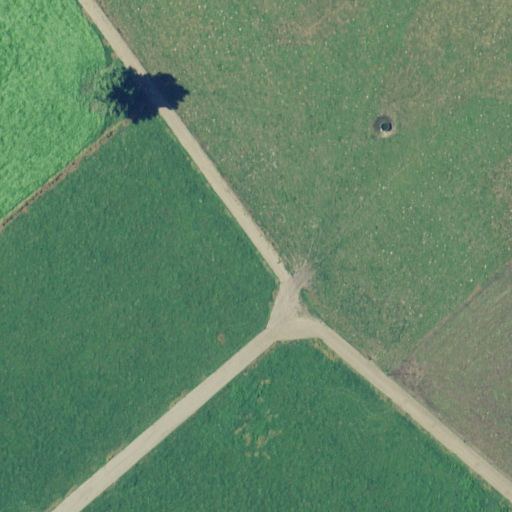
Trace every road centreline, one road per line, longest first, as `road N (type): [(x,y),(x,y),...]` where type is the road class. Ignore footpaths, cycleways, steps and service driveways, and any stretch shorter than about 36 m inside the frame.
road 1 (track): [(49,511),(263,324),(322,331),(511,492)]
road 2 (track): [(79,0),(277,258),(263,324)]
